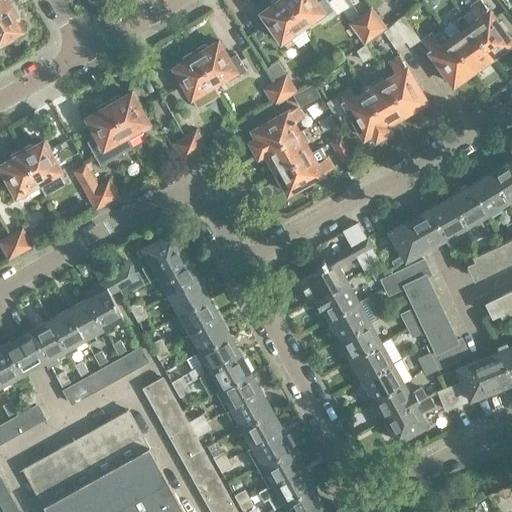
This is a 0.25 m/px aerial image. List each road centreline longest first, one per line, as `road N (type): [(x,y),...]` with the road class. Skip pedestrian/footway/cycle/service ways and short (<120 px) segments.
road 1 (residential): [(238,262),(191,181),(0,297)]
road 2 (residential): [(238,262),(354,478)]
road 3 (residential): [(199,511),(129,388),(63,420)]
road 4 (residential): [(397,177),(238,262)]
road 5 (residential): [(354,478),(385,485),(511,426)]
road 6 (residential): [(511,98),(397,177)]
road 7 (residential): [(461,298),(397,177)]
road 8 (residential): [(0,304),(63,420)]
road 9 (residential): [(511,419),(461,298)]
road 10 (residential): [(63,420),(9,450),(41,511)]
